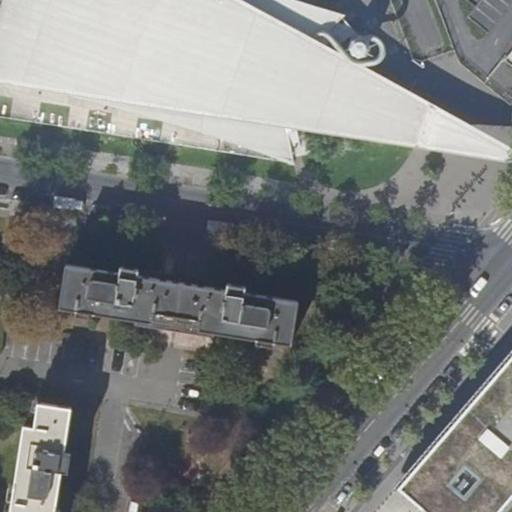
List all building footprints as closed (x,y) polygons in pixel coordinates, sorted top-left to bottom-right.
[(306,125),(307,125),(397,140),(412,95),(338,56),(346,46),(351,57),(354,59),(359,60),(366,59),(371,53),(373,47),(370,40),(365,36),(359,36),(343,18),(345,14),(303,2),(296,0),(2,0),(0,16),(0,117),(293,164),(293,158),(312,155),(306,125)] [(511,160),(511,149),(412,95),(397,140),(511,160)] [(120,272),(67,263),(59,307),(291,345),(297,301),(245,292),(246,286),(227,283),(227,289),(226,289),(137,275),(138,268),(121,266),(120,272)] [(511,511),(511,349),(405,478),(443,511),(511,511)] [(34,426),(24,425),(10,511),(55,511),(62,472),(69,472),(72,456),(65,455),(72,408),(39,403),(34,426)]
